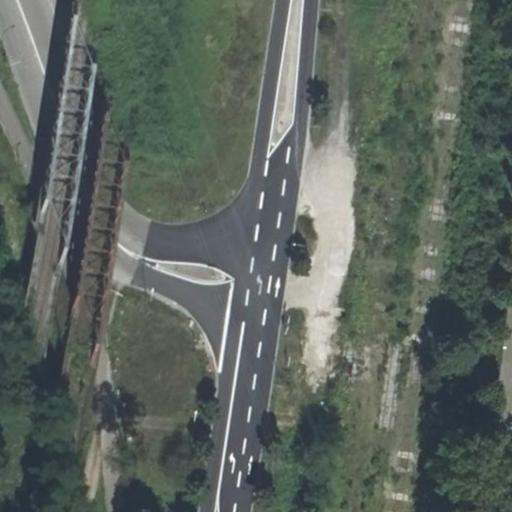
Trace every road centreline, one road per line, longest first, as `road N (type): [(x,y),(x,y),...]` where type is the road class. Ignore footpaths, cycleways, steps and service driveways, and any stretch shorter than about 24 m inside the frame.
road 1 (secondary): [(297,0),(270,246)]
road 2 (secondary): [(18,0),(104,200)]
road 3 (secondary): [(104,200),(156,280),(255,343)]
road 4 (secondary): [(270,246),(169,240),(145,233),(104,200)]
road 5 (secondary): [(255,343),(226,511)]
